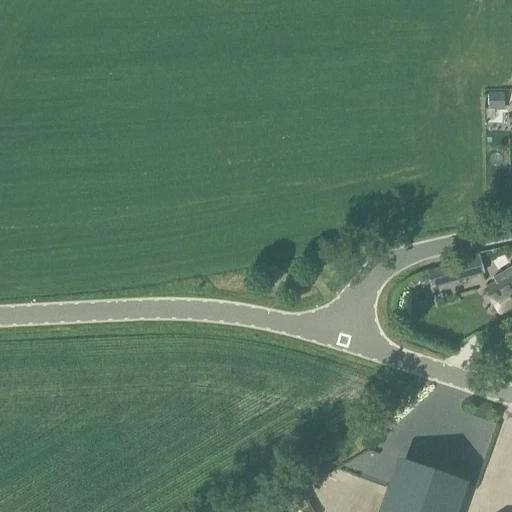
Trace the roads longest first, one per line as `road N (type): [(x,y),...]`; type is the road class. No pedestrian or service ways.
road 1 (unclassified): [(341,339),(153,305),(0,313)]
road 2 (unclassified): [(341,339),(371,269),(394,257),(511,237)]
road 3 (unclassified): [(511,388),(341,339)]
